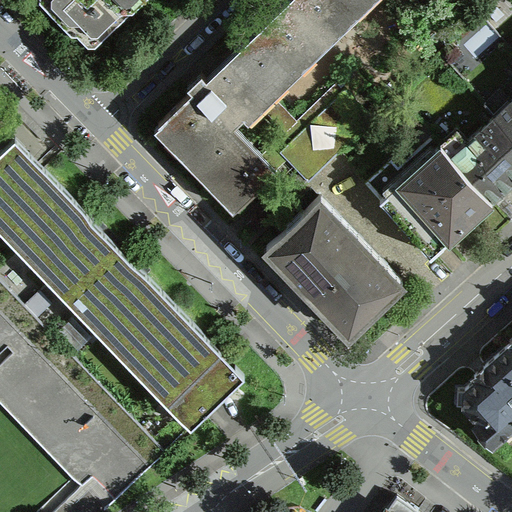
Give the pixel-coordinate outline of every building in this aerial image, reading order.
[(49,0),(50,4),(63,18),(60,20),(72,32),(77,32),(88,44),(95,44),(131,9),(140,0),(49,0)] [(196,76),(188,84),(192,88),(230,127),(235,123),(244,114),(248,119),(263,105),(286,129),(262,152),(258,156),(273,171),(288,156),(309,178),(373,116),(352,94),(368,80),(353,64),(297,118),(274,94),(372,0),(285,0),(207,76),(202,70),(196,76)] [(511,98),(511,99),(501,87),(486,101),(496,112),(511,129),(511,98)] [(192,88),(159,121),(159,122),(155,126),(185,157),(233,208),(238,203),(239,204),(273,171),(258,156),(262,152),(235,123),(230,127),(192,88)] [(469,136),(459,125),(459,123),(456,123),(456,125),(440,139),(492,197),(504,186),(511,178),(511,129),(496,112),(469,136)] [(367,178),(432,251),(450,235),(492,198),(492,197),(440,139),(433,132),(398,164),(392,156),(367,178)] [(0,227),(191,425),(210,406),(245,373),(55,178),(15,135),(0,149),(0,227)] [(288,222),(267,243),(292,268),(349,328),(371,307),(372,309),(388,294),(386,292),(403,276),(320,191),(304,207),(302,205),(287,220),(288,222)] [(0,398),(105,507),(166,448),(0,275),(0,398)] [(458,386),(457,401),(464,402),(479,418),(475,421),(505,453),(511,447),(511,343),(510,342),(480,368),(475,373),(477,376),(465,387),(458,386)] [(419,508),(397,493),(383,511),(418,511),(420,510),(420,509),(419,508)]
